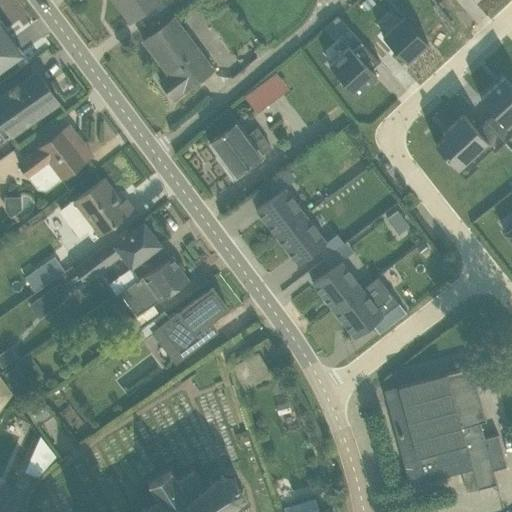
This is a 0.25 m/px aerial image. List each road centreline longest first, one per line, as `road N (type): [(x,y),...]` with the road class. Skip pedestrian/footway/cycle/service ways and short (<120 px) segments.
road 1 (residential): [(486,270),(393,152),(391,134),(511,13)]
road 2 (residential): [(153,154),(326,390)]
road 3 (residential): [(326,0),(311,26),(153,154)]
road 4 (residential): [(326,390),(486,270)]
road 5 (residential): [(41,0),(153,154)]
road 6 (residential): [(326,390),(363,511)]
